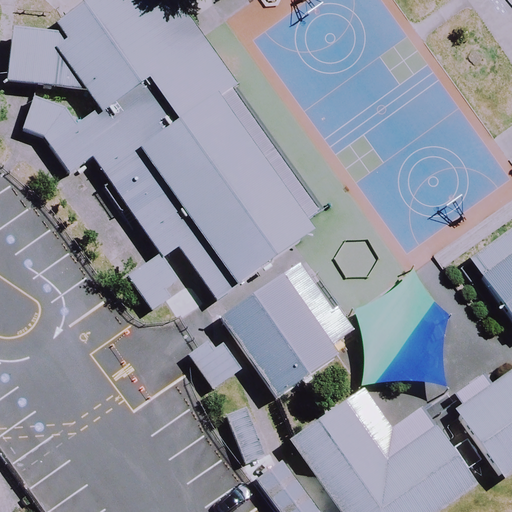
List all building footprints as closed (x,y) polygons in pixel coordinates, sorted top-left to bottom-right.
[(271,270),(311,240),(216,105),(235,91),(169,0),(134,0),(118,13),(109,0),(96,0),(54,32),(58,40),(53,42),(9,37),(3,90),(81,99),(94,116),(76,130),(64,112),(32,102),(21,137),(42,145),(66,180),(90,165),(157,262),(126,282),(149,318),(168,305),(163,296),(177,287),(162,265),(175,255),(213,311),(271,270)] [(511,330),(511,258),(478,283),(511,330)] [(335,363),(279,282),(217,327),(274,407),(278,403),(335,363)] [(205,347),(186,361),(211,397),(240,376),(220,349),(211,356),(205,347)] [(511,480),(511,375),(451,418),(501,488),(511,480)] [(385,468),(344,409),(293,445),(285,450),(329,511),(450,511),(476,494),(433,434),(385,468)] [(263,461),(245,413),(224,421),(242,469),(263,461)] [(312,511),(279,468),(253,488),(270,511),(312,511)]
